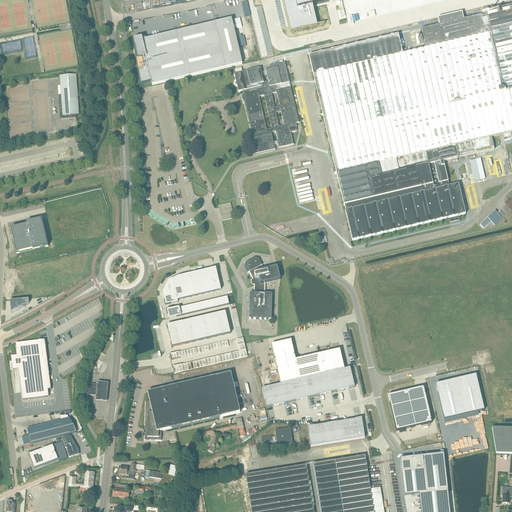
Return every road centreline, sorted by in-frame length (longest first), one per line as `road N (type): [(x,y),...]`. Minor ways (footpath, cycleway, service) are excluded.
road 1 (unclassified): [(183,255),(265,236),(339,279),(351,288),(374,382)]
road 2 (unknown): [(334,215),(299,55),(404,31)]
road 3 (unknown): [(334,215),(345,243),(370,251),(459,229),(511,184)]
road 4 (secondary): [(126,214),(109,20)]
road 5 (unknown): [(511,232),(354,271),(352,282)]
road 6 (secondary): [(106,463),(120,317)]
road 7 (unknown): [(357,312),(266,343),(271,384)]
road 8 (unclassified): [(0,348),(16,475)]
